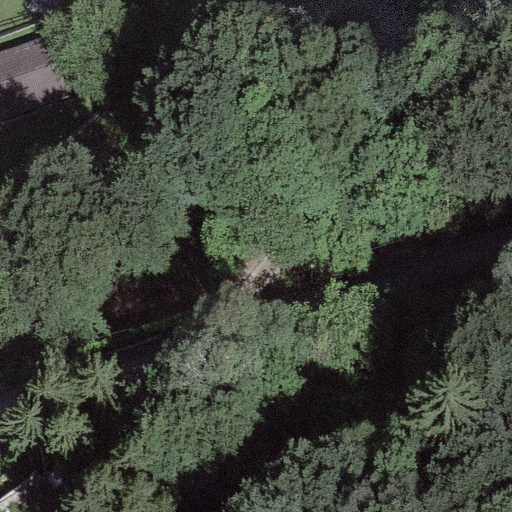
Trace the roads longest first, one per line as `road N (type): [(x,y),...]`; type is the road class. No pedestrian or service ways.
road 1 (unclassified): [(511,237),(217,347),(0,408)]
road 2 (track): [(217,347),(318,212),(488,22)]
